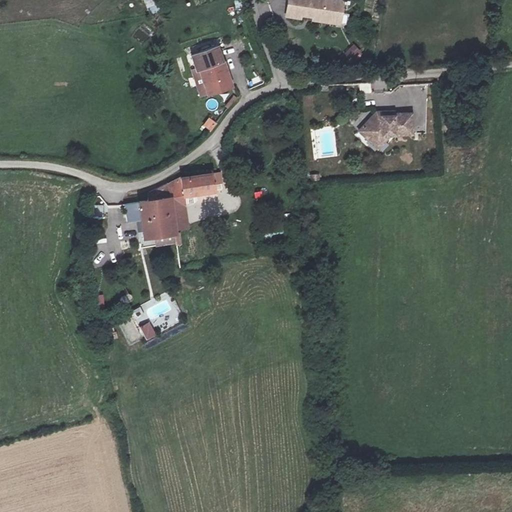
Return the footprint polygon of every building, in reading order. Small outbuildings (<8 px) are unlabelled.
[(143,0),(150,15),(161,10),(156,0),(143,0)] [(345,15),(347,0),(292,0),(291,16),(305,18),(306,15),(317,16),(321,17),(321,20),(336,21),(336,14),(345,15)] [(344,23),(345,15),(336,14),(336,21),(344,23)] [(353,62),(362,53),(354,44),(345,53),(353,62)] [(193,57),(209,95),(233,85),(219,47),(193,57)] [(359,84),(360,94),(372,93),(372,83),(359,84)] [(214,98),(205,103),(209,112),(219,108),(214,98)] [(379,137),(388,135),(411,134),(410,114),(392,115),(391,112),(386,114),(388,117),(379,117),(375,113),(357,132),(366,141),(372,136),(376,140),(379,137)] [(209,118),(203,126),(211,132),(217,124),(209,118)] [(376,151),(388,135),(379,137),(376,140),(372,136),(366,141),(376,151)] [(216,175),(184,178),(170,185),(171,196),(185,195),(218,193),(216,175)] [(155,199),(145,199),(149,234),(176,231),(171,198),(171,196),(170,185),(156,192),(155,199)] [(101,229),(91,229),(91,241),(101,241),(101,229)] [(263,230),(263,243),(287,243),(287,230),(263,230)] [(230,237),(233,246),(241,244),(238,235),(230,237)] [(99,309),(106,308),(103,295),(96,296),(99,309)] [(120,298),(123,306),(132,302),(129,295),(120,298)] [(139,309),(131,314),(135,320),(143,315),(139,309)] [(149,322),(137,328),(144,343),(157,336),(149,322)]
